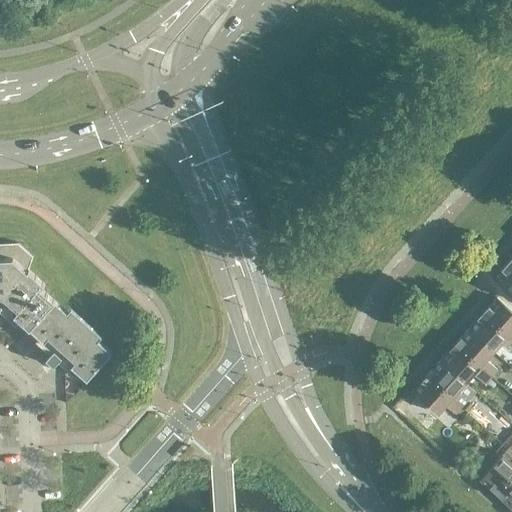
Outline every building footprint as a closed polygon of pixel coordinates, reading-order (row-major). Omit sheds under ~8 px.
[(0,296),(4,298),(18,310),(14,314),(30,329),(44,342),(48,337),(75,361),(71,366),(87,380),(113,352),(99,340),(102,336),(71,308),(68,312),(42,288),(45,284),(29,269),(33,256),(18,243),(0,243),(0,296)] [(511,266),(507,262),(492,278),(511,295),(511,266)] [(511,310),(497,297),(483,313),(511,339),(511,310)] [(511,340),(511,339),(483,313),(469,329),(492,349),(499,341),(507,347),(511,340)] [(492,349),(469,329),(455,344),(492,377),(498,370),(484,357),(492,349)] [(492,377),(455,344),(441,359),(464,380),(471,372),(485,384),(492,377)] [(54,366),(62,357),(55,350),(47,359),(54,366)] [(464,380),(441,359),(427,375),(464,408),(470,401),(456,389),(464,380)] [(464,408),(427,375),(413,391),(436,412),(443,403),(457,415),(464,408)] [(491,424),(508,438),(511,432),(511,419),(501,411),(491,424)] [(511,460),(509,464),(501,456),(480,480),(496,494),(511,476),(511,460)] [(511,476),(496,494),(511,508),(511,507),(511,476)]
